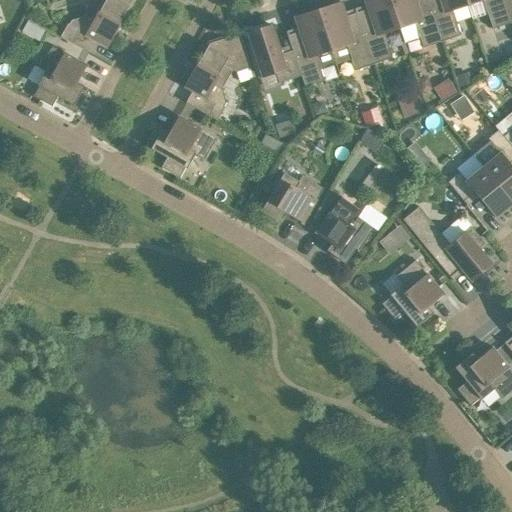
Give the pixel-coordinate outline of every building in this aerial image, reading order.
[(86,17),(72,21),(70,25),(68,24),(61,38),(92,56),(99,43),(107,48),(133,1),(132,0),(101,0),(106,3),(94,22),(86,17)] [(400,30),(389,0),(364,0),(368,10),(357,14),(374,65),(393,59),(385,35),(400,30)] [(427,0),(389,0),(400,30),(415,25),(423,49),(442,43),(427,0)] [(468,7),(465,0),(427,0),(442,43),(461,37),(453,12),(468,7)] [(503,0),(465,0),(468,7),(483,2),(493,30),(511,24),(503,0)] [(511,0),(503,0),(511,24),(511,23),(511,0)] [(357,14),(345,18),(341,3),(318,10),(332,53),(347,48),(355,72),(374,65),(357,14)] [(317,58),(332,53),(318,10),(295,18),(300,33),(288,37),(293,52),(301,77),(305,88),(325,82),(317,58)] [(28,21),(22,32),(40,42),(46,31),(28,21)] [(248,34),(254,53),(263,78),(276,74),(279,85),(301,77),(293,52),(281,56),(271,26),(248,34)] [(217,122),(225,108),(224,108),(226,103),(222,90),(213,85),(224,67),(235,73),(252,68),(242,37),(226,43),(225,40),(210,44),(186,88),(193,92),(187,102),(186,104),(217,122)] [(87,67),(52,47),(33,82),(39,85),(38,87),(39,87),(34,98),(52,108),(58,98),(74,107),(85,87),(76,82),(78,78),(80,79),(87,67)] [(468,72),(455,77),(459,88),(472,84),(468,72)] [(449,78),(434,87),(443,102),(458,93),(449,78)] [(399,102),(404,118),(426,111),(420,95),(399,102)] [(470,107),(463,96),(450,105),(457,116),(470,107)] [(327,112),(324,105),(320,103),(313,105),(316,115),(327,112)] [(382,124),(379,112),(363,117),(367,128),(382,124)] [(187,170),(196,155),(205,161),(217,139),(179,117),(169,134),(162,131),(151,150),(167,159),(161,169),(180,180),(186,169),(187,170)] [(296,133),(292,120),(275,126),(279,138),(296,133)] [(368,129),(360,144),(375,153),(384,139),(368,129)] [(278,154),(283,145),(275,140),(265,135),(260,145),(278,154)] [(511,167),(510,165),(511,163),(511,148),(504,138),(493,147),(500,155),(483,169),(511,203),(511,167)] [(424,153),(416,161),(425,172),(434,165),(424,153)] [(448,184),(464,203),(475,194),(495,219),(511,205),(511,203),(483,169),(467,183),(460,174),(448,184)] [(286,214),(303,224),(324,189),(302,177),(284,174),(284,176),(280,173),(269,192),(272,194),(263,209),(282,221),(286,214)] [(263,184),(271,189),(274,183),(266,178),(263,184)] [(362,213),(342,198),(316,234),(332,245),(327,252),(345,265),(356,250),(359,252),(371,235),(368,232),(371,228),(358,218),(362,213)] [(450,246),(419,208),(403,221),(450,279),(461,270),(472,283),(492,266),(479,250),(485,245),(471,228),(450,246)] [(390,255),(403,245),(392,232),(379,243),(390,255)] [(429,308),(444,295),(416,261),(397,277),(403,285),(390,296),(392,297),(382,305),(396,321),(405,314),(417,328),(434,314),(429,308)] [(511,392),(511,372),(493,350),(492,348),(477,361),(472,355),(455,369),(466,383),(457,390),(471,407),(480,399),(481,401),(494,390),(502,400),(511,392)]
